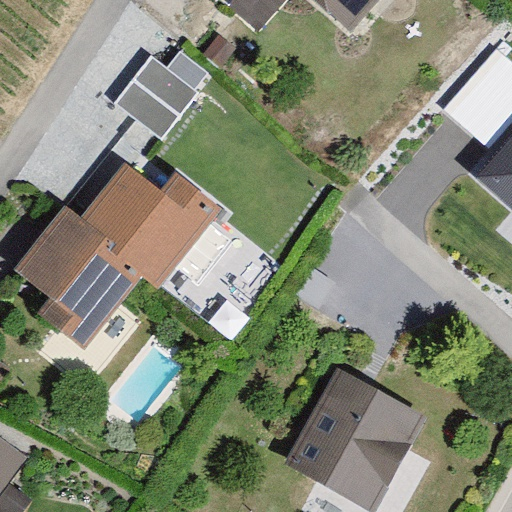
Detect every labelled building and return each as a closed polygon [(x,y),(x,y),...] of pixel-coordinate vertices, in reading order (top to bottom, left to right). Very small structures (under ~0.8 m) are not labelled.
[(215,0),(257,38),(289,4),(338,48),(382,0),(215,0)] [(511,61),(498,49),(445,110),(486,146),(511,115),(511,61)] [(198,94),(153,61),(119,106),(164,139),(198,94)] [(511,128),(471,173),(511,210),(511,128)] [(41,311),(25,332),(65,364),(126,290),(146,306),(213,224),(162,183),(145,203),(115,179),(73,231),(55,216),(3,280),(41,311)] [(426,413),(341,369),(292,463),(377,507),(426,413)] [(0,502),(25,465),(0,447),(0,502)]
